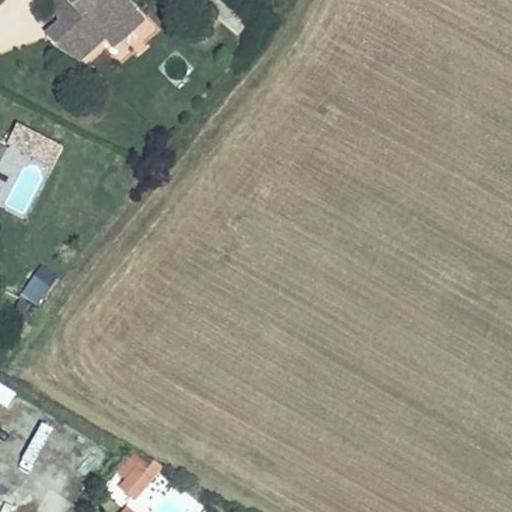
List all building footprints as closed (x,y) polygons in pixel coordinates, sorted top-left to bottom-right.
[(56,0),(49,7),(62,23),(75,11),(64,0),(56,0)] [(62,23),(51,33),(66,50),(73,44),(85,57),(109,35),(119,45),(134,5),(129,0),(64,0),(75,11),(62,23)] [(220,0),(206,0),(194,14),(226,44),(245,23),(220,0)] [(146,19),(134,5),(119,45),(146,19)] [(52,169),(63,148),(17,125),(7,146),(52,169)] [(21,295),(38,307),(58,279),(42,267),(21,295)] [(0,383),(0,404),(6,409),(16,394),(0,383)] [(132,449),(113,483),(143,499),(162,465),(132,449)]
